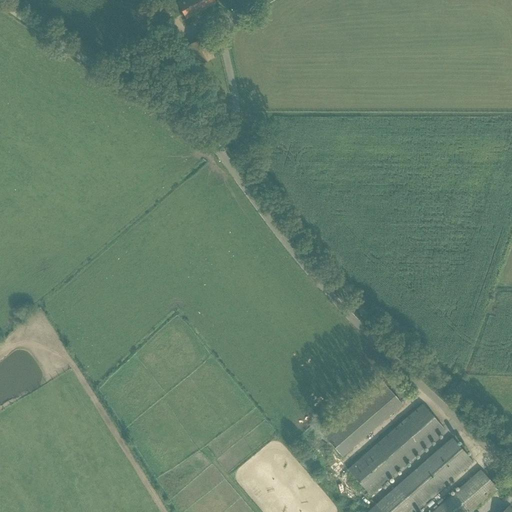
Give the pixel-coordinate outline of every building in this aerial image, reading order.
[(185,29),(217,14),(210,0),(194,0),(175,9),(185,29)] [(195,66),(214,58),(205,40),(187,48),(195,66)] [(339,457),(401,404),(378,377),(316,431),(339,457)] [(367,496),(443,429),(422,405),(346,472),(367,496)] [(471,511),(497,490),(477,468),(426,511),(414,511),(473,461),(452,437),(366,511),(471,511)]
